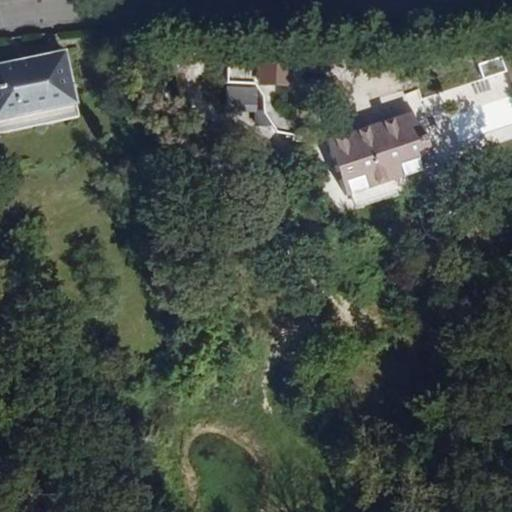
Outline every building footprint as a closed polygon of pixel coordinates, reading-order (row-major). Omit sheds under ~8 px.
[(68,61),(66,53),(51,56),(52,64),(68,61)] [(511,53),(498,58),(503,73),(509,71),(511,80),(511,53)] [(289,87),(290,56),(261,55),(261,86),(289,87)] [(0,134),(80,118),(68,61),(52,64),(51,56),(31,60),(33,66),(19,69),(17,63),(0,66),(0,134)] [(503,73),(498,58),(478,65),(484,79),(503,73)] [(33,66),(31,60),(17,63),(19,69),(33,66)] [(258,90),(238,88),(237,107),(256,109),(258,90)] [(461,118),(471,144),(511,128),(511,122),(503,101),(461,118)] [(432,168),(413,112),(373,126),(352,133),(327,142),(346,198),(390,183),(402,178),(432,168)] [(373,126),(370,117),(349,124),(352,133),(373,126)] [(405,188),(402,178),(390,183),(393,193),(405,188)]
